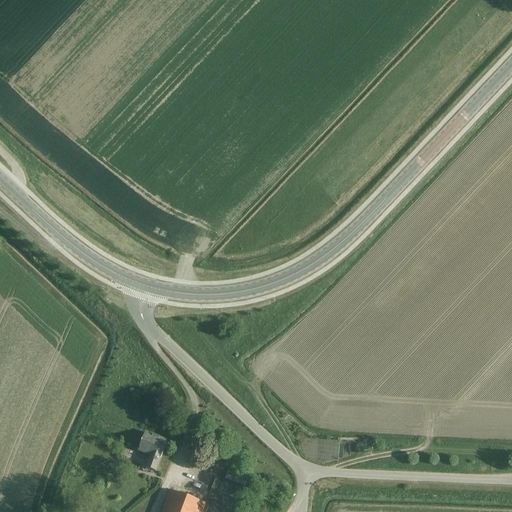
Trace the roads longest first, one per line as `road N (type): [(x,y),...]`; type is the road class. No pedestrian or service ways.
road 1 (secondary): [(202,295),(292,276),(339,244),(511,65)]
road 2 (unclassified): [(303,472),(142,320),(143,287)]
road 3 (unclassified): [(511,480),(303,472)]
road 4 (track): [(315,472),(414,451),(511,454)]
